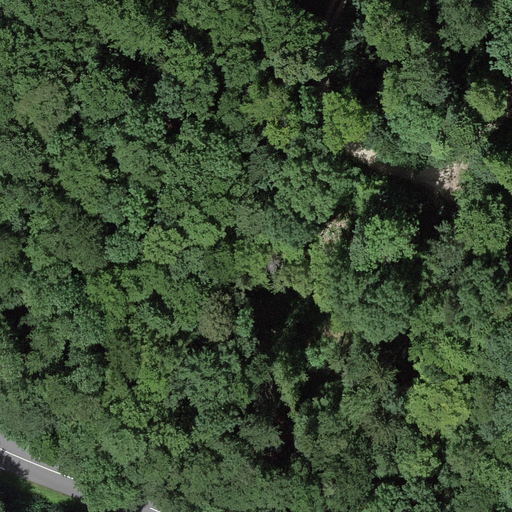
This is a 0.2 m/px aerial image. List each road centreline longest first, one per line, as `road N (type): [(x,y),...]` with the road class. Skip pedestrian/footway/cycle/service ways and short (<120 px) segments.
road 1 (track): [(334,0),(317,66),(321,102),(329,124),(364,157),(436,168),(511,125)]
road 2 (tertiary): [(0,448),(159,511)]
